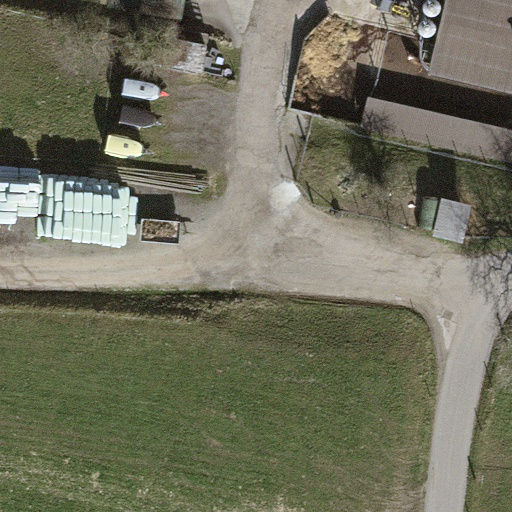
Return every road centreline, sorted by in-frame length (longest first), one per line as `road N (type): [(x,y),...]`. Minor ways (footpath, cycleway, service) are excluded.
road 1 (track): [(0,276),(160,282),(265,213)]
road 2 (unclassified): [(449,511),(457,425),(486,305),(511,284)]
